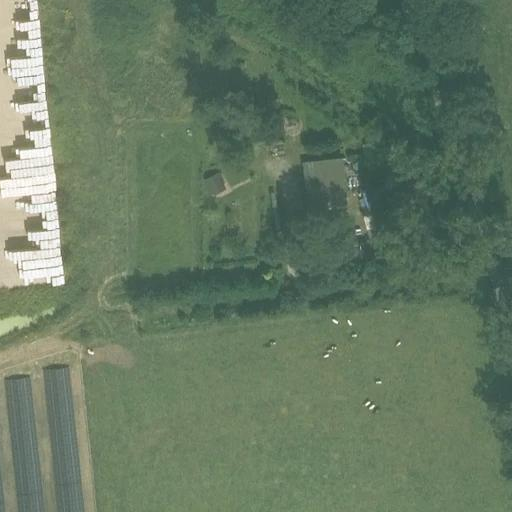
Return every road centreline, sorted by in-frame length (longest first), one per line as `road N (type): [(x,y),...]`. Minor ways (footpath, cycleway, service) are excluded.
road 1 (track): [(419,0),(493,242),(491,256),(470,275)]
road 2 (track): [(229,0),(441,122),(455,117)]
